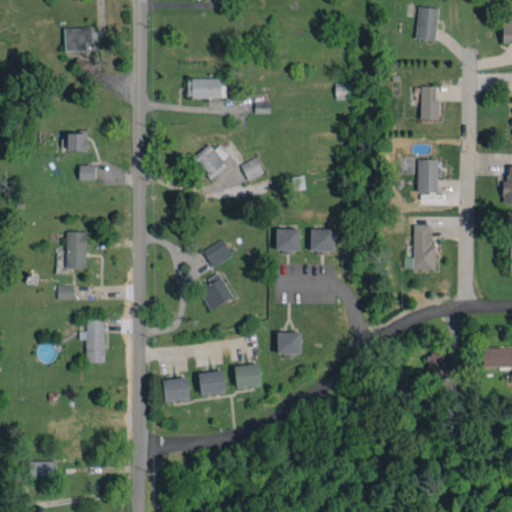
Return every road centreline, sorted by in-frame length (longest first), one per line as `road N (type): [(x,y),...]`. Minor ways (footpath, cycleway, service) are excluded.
road 1 (tertiary): [(140,511),(140,0)]
road 2 (residential): [(140,444),(244,436),(284,417),(361,351),(417,317),(449,306),(511,307)]
road 3 (residential): [(467,305),(473,60)]
